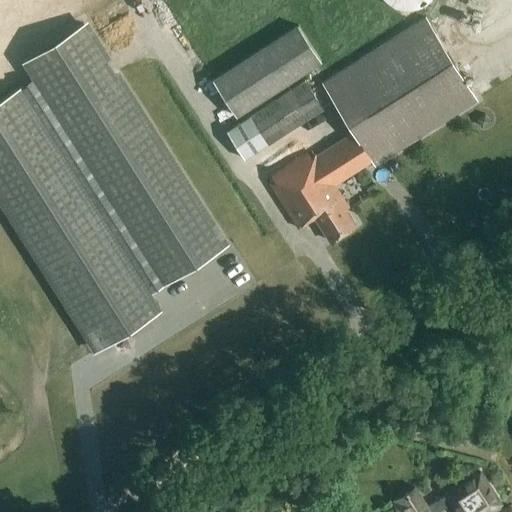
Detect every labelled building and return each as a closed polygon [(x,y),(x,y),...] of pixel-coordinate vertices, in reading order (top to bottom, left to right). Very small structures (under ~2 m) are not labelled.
[(420,7),(422,6),(426,4),(429,1),(430,0),(384,0),(385,1),(388,3),(399,9),(403,10),(412,9),(416,9),(420,7)] [(476,99),(426,18),(323,82),(353,132),(269,182),(299,228),(316,218),(330,240),(355,225),(344,208),(348,206),(335,183),(371,160),(374,164),(476,99)] [(228,243),(87,21),(22,63),(32,79),(0,98),(0,205),(94,352),(161,309),(151,292),(228,243)] [(213,80),(236,114),(320,60),(298,25),(213,80)] [(305,80),(250,115),(225,131),(243,159),(322,108),(305,80)] [(416,486),(392,501),(398,511),(436,511),(451,502),(457,511),(482,511),(498,502),(478,470),(444,492),(445,494),(428,505),(416,486)]
